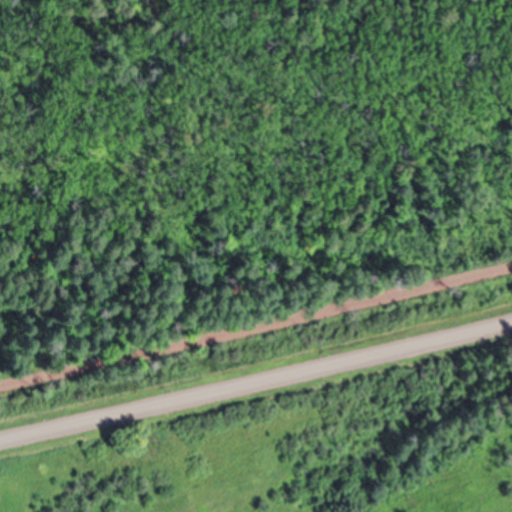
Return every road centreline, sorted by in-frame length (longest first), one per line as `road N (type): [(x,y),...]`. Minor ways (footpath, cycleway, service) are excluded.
road 1 (residential): [(0,444),(511,323)]
road 2 (track): [(0,389),(511,271)]
